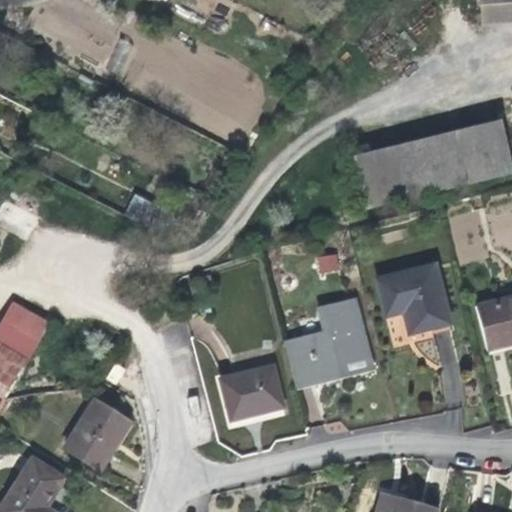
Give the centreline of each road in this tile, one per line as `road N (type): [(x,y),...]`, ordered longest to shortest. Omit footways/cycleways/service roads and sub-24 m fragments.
road 1 (residential): [(169,494),(388,439),(511,453)]
road 2 (residential): [(169,494),(152,359)]
